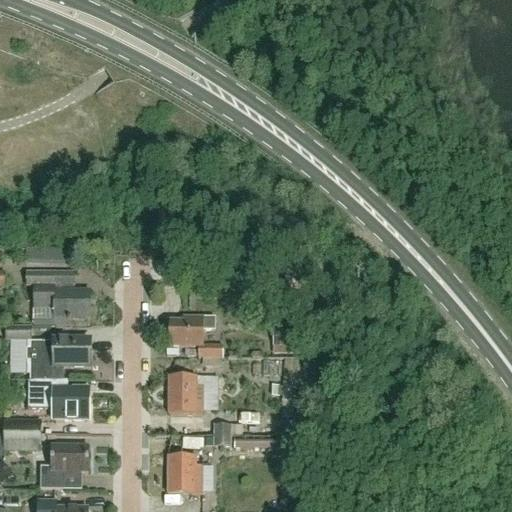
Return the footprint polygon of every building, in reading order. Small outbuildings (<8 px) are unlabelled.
[(27,266),(77,266),(77,251),(27,251),(27,266)] [(73,329),(72,322),(90,322),(90,293),(54,294),(54,276),(27,276),(27,289),(33,289),(33,329),(73,329)] [(267,294),(259,302),(244,315),(254,326),(269,312),(268,312),(277,304),(267,294)] [(288,328),(300,327),(299,314),(287,315),(288,328)] [(216,333),(216,321),(201,320),(185,320),(185,325),(170,325),(170,350),(204,350),(204,333),(216,333)] [(31,343),(31,329),(6,329),(6,335),(1,335),(1,343),(31,343)] [(298,347),(305,347),(305,335),(298,335),(298,333),(274,333),(274,348),(281,350),(281,353),(298,352),(298,347)] [(30,383),(34,383),(34,382),(64,382),(64,368),(89,368),(89,344),(54,344),(42,344),(42,346),(30,346),(30,351),(27,351),(26,363),(30,363),(30,383)] [(202,350),(202,361),(223,361),(224,350),(202,350)] [(229,374),(248,374),(249,362),(230,361),(229,374)] [(204,418),(204,389),(198,389),(198,379),(170,379),(170,418),(204,418)] [(88,423),(89,391),(69,391),(68,382),(64,382),(34,382),(34,383),(34,412),(54,412),(53,423),(88,423)] [(0,439),(41,439),(41,424),(5,424),(5,436),(0,435),(0,439)] [(214,439),(232,439),(232,428),(214,428),(214,439)] [(41,439),(0,439),(0,458),(1,458),(1,455),(41,455),(41,439)] [(214,439),(214,450),(232,450),(232,449),(232,439),(214,439)] [(281,444),(234,444),(234,453),(281,453),(281,444)] [(70,493),(70,476),(88,476),(89,449),(52,448),(52,469),(40,469),(41,492),(70,493)] [(203,498),(203,469),(197,469),(197,460),(170,459),(169,497),(203,498)] [(221,476),(221,461),(209,462),(209,476),(221,476)]
